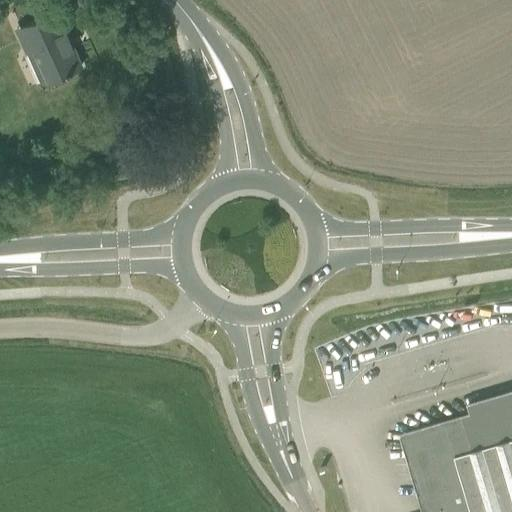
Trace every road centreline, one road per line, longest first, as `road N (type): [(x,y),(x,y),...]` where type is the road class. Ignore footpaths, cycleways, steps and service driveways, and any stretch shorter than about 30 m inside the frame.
road 1 (unclassified): [(0,329),(146,338),(173,326),(204,296)]
road 2 (secondary): [(510,235),(437,227),(311,230)]
road 3 (secondary): [(313,257),(435,252),(510,235)]
road 4 (secondary): [(186,235),(0,256)]
road 5 (secondary): [(0,265),(186,266)]
road 6 (unclassified): [(232,312),(258,412),(277,435)]
road 7 (unclassified): [(264,186),(247,115),(220,63)]
road 8 (unclassified): [(277,435),(271,310)]
road 9 (unclassified): [(220,63),(230,187)]
